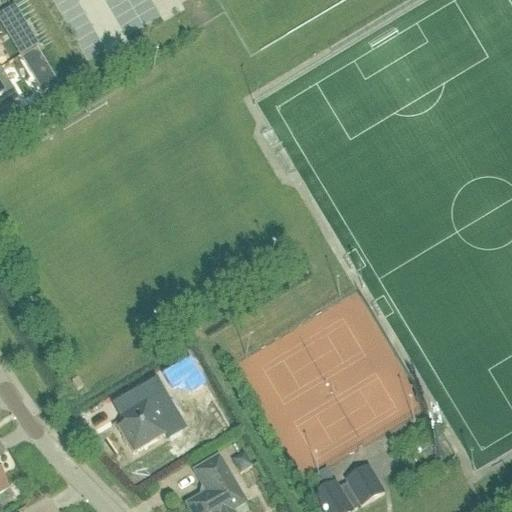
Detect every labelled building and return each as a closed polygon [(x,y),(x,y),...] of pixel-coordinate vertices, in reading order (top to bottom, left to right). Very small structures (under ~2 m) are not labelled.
[(0,73),(0,115),(18,104),(0,73)] [(167,378),(178,394),(197,382),(186,365),(167,378)] [(76,394),(81,390),(76,382),(71,385),(76,394)] [(159,428),(175,418),(155,384),(131,397),(138,409),(119,421),(123,427),(116,431),(132,457),(165,438),(159,428)] [(239,477),(252,470),(244,455),(231,462),(239,477)] [(235,511),(244,507),(217,460),(192,475),(202,491),(199,500),(185,508),(187,511),(235,511)] [(384,497),(369,471),(346,484),(348,487),(340,492),(336,486),(313,499),(320,511),(357,511),(361,510),(362,510),(384,497)]
